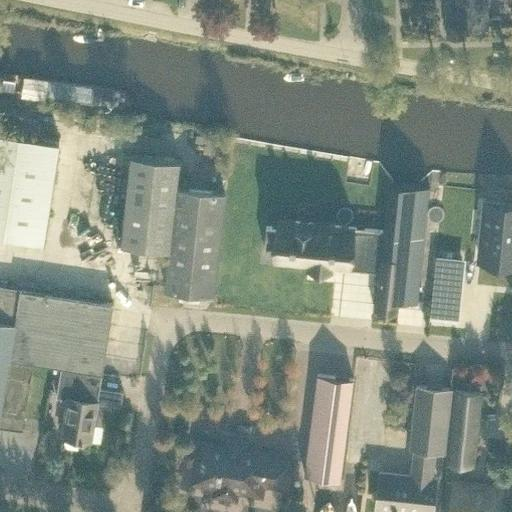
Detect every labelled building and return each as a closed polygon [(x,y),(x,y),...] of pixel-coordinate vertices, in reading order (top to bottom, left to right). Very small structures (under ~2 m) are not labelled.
[(465,26),(484,26),(499,26),(499,16),(485,16),(484,0),(445,0),(446,36),(465,36),(465,26)] [(0,232),(44,239),(59,139),(0,130),(0,232)] [(168,247),(164,288),(213,293),(223,192),(174,187),(177,159),(174,159),(129,154),(120,242),(168,247)] [(265,226),(263,248),(275,249),(274,261),(290,263),(306,265),(306,269),(307,269),(330,272),(331,272),(332,267),(354,269),(355,268),(375,270),(375,271),(377,272),(374,309),(375,309),(394,311),(396,312),(397,301),(417,302),(429,186),(387,181),(382,230),(279,219),(277,227),(265,226)] [(475,259),(511,262),(511,206),(480,203),(475,259)] [(461,259),(437,257),(431,317),(455,319),(461,259)] [(0,280),(9,281),(10,261),(0,260),(0,280)] [(0,425),(10,427),(21,429),(31,360),(60,365),(102,373),(113,303),(0,285),(0,425)] [(90,440),(96,401),(98,388),(100,373),(102,373),(60,365),(55,396),(66,398),(61,436),(90,440)] [(352,378),(317,374),(304,474),(339,479),(352,378)] [(443,451),(450,389),(416,385),(409,447),(413,447),(410,475),(379,471),(375,511),(381,511),(431,511),(435,477),(431,477),(434,450),(443,451)] [(471,463),(479,392),(456,389),(447,461),(471,463)] [(196,437),(188,484),(212,488),(211,497),(236,501),(238,493),(263,498),(265,486),(288,490),(294,457),(270,453),(271,451),(247,447),(248,438),(222,433),(220,441),(196,437)] [(492,511),(495,484),(452,480),(449,509),(446,508),(446,511),(492,511)]
